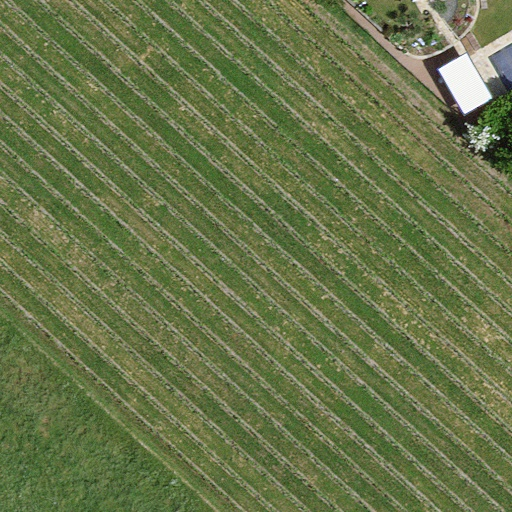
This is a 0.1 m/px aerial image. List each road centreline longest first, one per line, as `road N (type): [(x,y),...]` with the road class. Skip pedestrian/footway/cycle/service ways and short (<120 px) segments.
road 1 (motorway): [(439,511),(147,0)]
road 2 (motorway): [(0,307),(134,511)]
